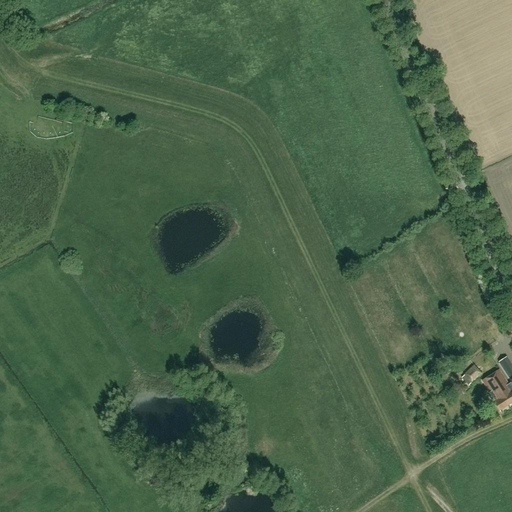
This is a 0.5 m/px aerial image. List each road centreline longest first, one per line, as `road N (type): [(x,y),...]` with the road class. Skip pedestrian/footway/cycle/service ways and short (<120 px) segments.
road 1 (tertiary): [(511,306),(386,0)]
road 2 (track): [(511,418),(466,439),(364,511)]
